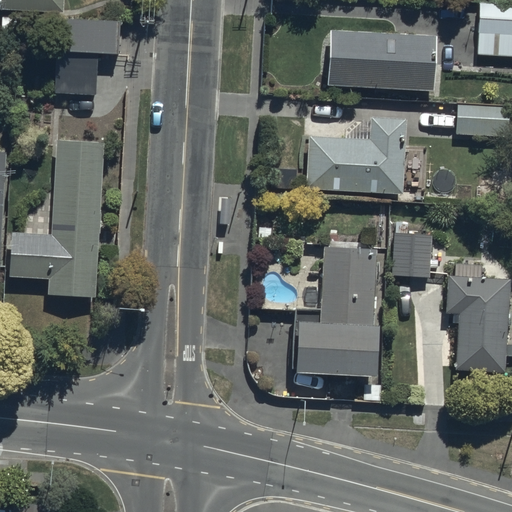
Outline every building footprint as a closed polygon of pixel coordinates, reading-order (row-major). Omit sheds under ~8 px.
[(0,0),(0,18),(64,21),(64,0),(0,0)] [(511,0),(477,0),(476,53),(511,53),(511,0)] [(435,30),(328,25),(325,81),(432,87),(435,30)] [(121,31),(57,29),(55,99),(96,101),(97,65),(120,65),(121,31)] [(511,102),(457,100),(456,130),(511,132),(511,102)] [(403,188),(405,113),(369,112),(369,134),(307,132),(305,185),(403,188)] [(97,305),(103,151),(54,148),(51,242),(12,241),(11,284),(49,286),(48,303),(97,305)] [(429,273),(431,230),(407,229),(408,219),(395,218),(394,228),(392,228),(390,271),(429,273)] [(372,315),(375,243),(322,239),(319,313),(297,312),(294,363),(374,367),(376,315),(372,315)] [(447,268),(444,306),(457,307),(453,364),(503,367),(504,352),(511,352),(511,340),(505,340),(506,322),(511,322),(511,305),(509,305),(511,274),(479,272),(480,259),(454,258),(453,269),(447,268)]
